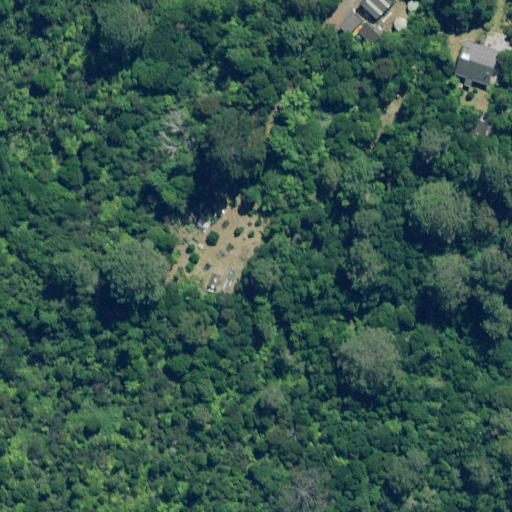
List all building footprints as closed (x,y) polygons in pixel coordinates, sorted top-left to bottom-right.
[(410,0),(409,1),(409,2),(408,3),(407,4),(407,5),(407,7),(407,8),(407,9),(408,10),(409,11),(410,12),(411,13),(412,14),(414,14),(415,14),(416,14),(417,13),(419,13),(420,12),(421,11),(421,10),(422,9),(422,7),(422,6),(422,5),(422,3),(421,2),(420,1),(419,0),(418,0),(410,0)] [(402,17),(401,17),(399,17),(398,18),(397,19),(396,20),(395,21),(394,22),(394,24),(394,25),(394,27),(394,28),(395,29),(396,30),(397,31),(398,32),(399,33),(401,33),(402,33),(404,33),(405,33),(406,32),(407,31),(408,30),(409,29),(410,28),(410,26),(410,25),(410,24),(410,22),(409,21),(408,20),(407,19),(406,18),(405,17),(403,17),(402,17)] [(367,22),(354,33),(369,53),(382,42),(367,22)] [(455,74),(490,86),(502,53),(505,54),(508,42),(487,35),(483,45),(467,40),(455,74)] [(497,116),(478,110),(470,135),(489,141),(497,116)]
